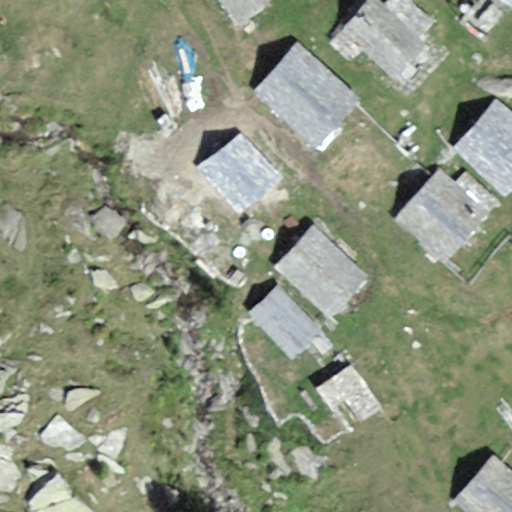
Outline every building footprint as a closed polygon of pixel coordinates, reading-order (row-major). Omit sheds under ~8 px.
[(212,0),(235,27),(266,0),(212,0)] [(375,0),(368,0),(340,32),(393,78),(424,42),(375,0)] [(360,99),(295,44),(253,94),(318,149),(360,99)] [(511,186),(511,113),(498,101),(452,150),(503,197),(511,186)] [(239,134),(198,170),(240,218),(282,181),(239,134)] [(486,214),(434,169),(392,217),(444,263),(486,214)] [(311,226),(273,266),(328,318),(366,278),(311,226)] [(278,284),(245,315),(288,360),(321,328),(278,284)] [(353,434),(387,412),(359,370),(326,392),(353,434)] [(511,511),(511,470),(490,453),(452,502),(465,511),(511,511)]
